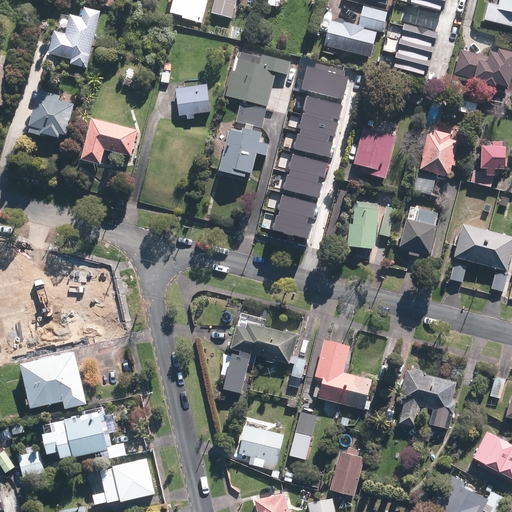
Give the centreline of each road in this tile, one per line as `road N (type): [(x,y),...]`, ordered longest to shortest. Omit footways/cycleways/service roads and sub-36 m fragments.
road 1 (residential): [(141,241),(511,333)]
road 2 (residential): [(141,241),(202,511)]
road 3 (residential): [(0,203),(141,241)]
